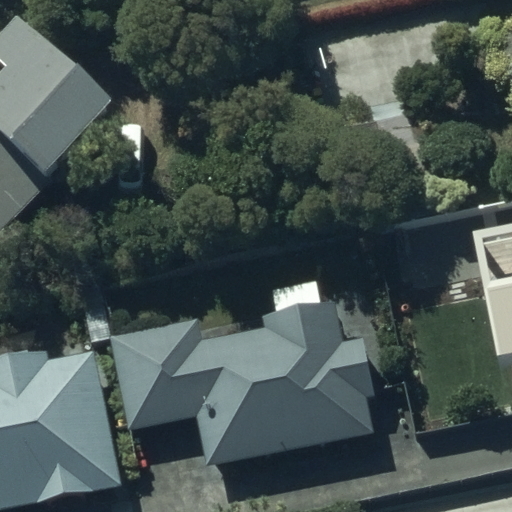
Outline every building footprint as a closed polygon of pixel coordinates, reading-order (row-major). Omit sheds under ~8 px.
[(0,239),(115,117),(18,27),(0,48),(0,70),(9,80),(0,88),(0,239)] [(511,82),(511,27),(488,32),(498,84),(511,82)] [(428,117),(329,134),(343,214),(392,205),(397,229),(446,221),(428,117)] [(200,326),(111,343),(128,436),(197,423),(206,471),(373,439),(366,402),(374,400),(363,343),(342,347),(335,308),(322,310),(318,287),(271,296),(276,320),(265,323),(267,335),(204,346),(200,326)] [(511,295),(476,303),(488,361),(511,356),(511,295)] [(0,511),(20,511),(121,493),(95,359),(48,368),(46,357),(0,366),(0,511)]
